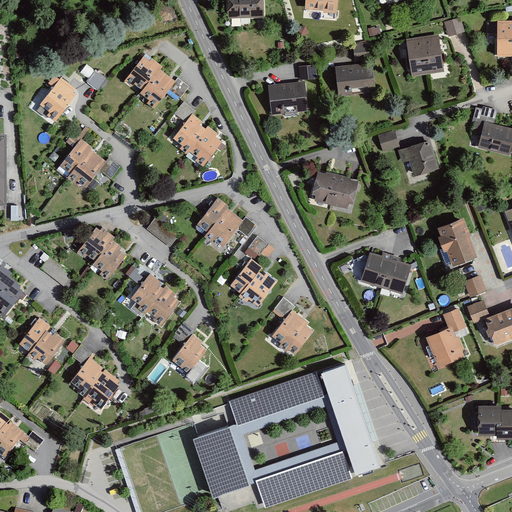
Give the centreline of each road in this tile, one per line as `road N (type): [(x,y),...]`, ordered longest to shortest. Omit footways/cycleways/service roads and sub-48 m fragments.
road 1 (residential): [(462,489),(322,276),(186,0)]
road 2 (residential): [(229,192),(219,188),(0,241)]
